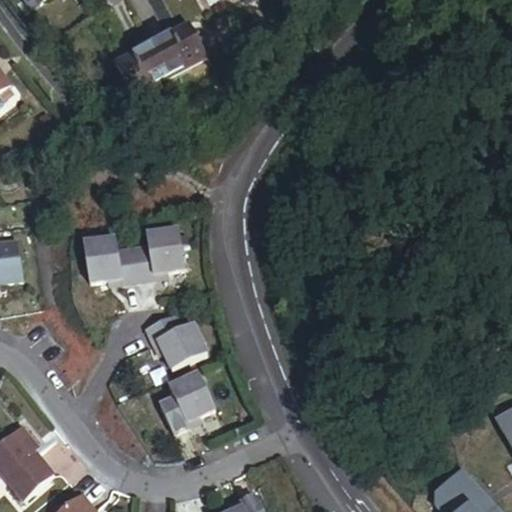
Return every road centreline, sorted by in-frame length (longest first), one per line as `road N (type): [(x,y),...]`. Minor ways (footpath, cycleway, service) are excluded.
road 1 (residential): [(406,0),(251,181),(243,247),(252,301),(293,425)]
road 2 (residential): [(0,352),(28,365),(120,472),(150,485),(197,482),(293,425)]
